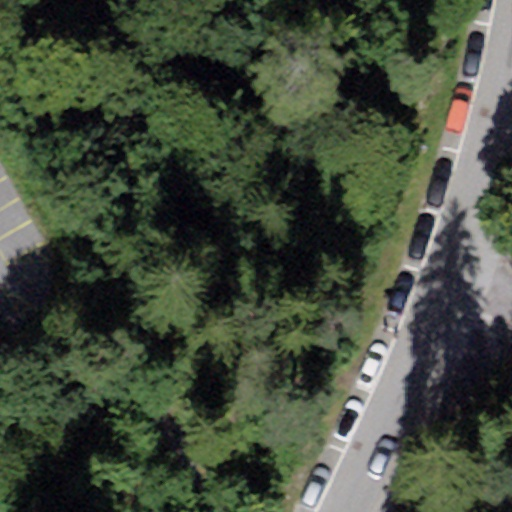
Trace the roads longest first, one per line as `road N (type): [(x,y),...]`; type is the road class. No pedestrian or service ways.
road 1 (residential): [(429,325),(511,33)]
road 2 (residential): [(429,325),(344,511)]
